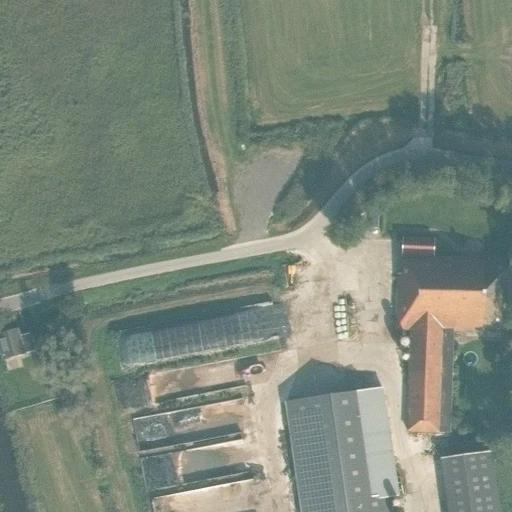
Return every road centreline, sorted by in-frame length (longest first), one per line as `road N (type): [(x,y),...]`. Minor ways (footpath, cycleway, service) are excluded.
road 1 (unclassified): [(258,251),(309,234),(367,174),(399,159),(511,167)]
road 2 (unclassified): [(0,307),(258,251)]
